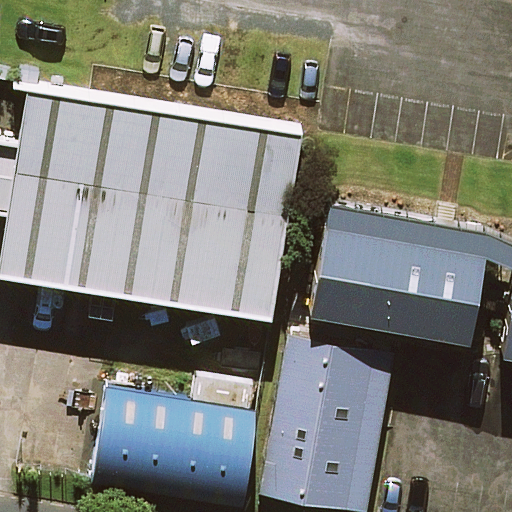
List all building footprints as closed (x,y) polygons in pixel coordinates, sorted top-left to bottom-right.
[(307,88),(30,41),(0,217),(0,248),(272,295),(307,88)] [(484,221),(314,192),(298,284),(469,313),(484,221)] [(511,251),(499,329),(511,331),(511,251)] [(361,511),(389,353),(279,334),(251,499),(330,511),(361,511)] [(245,417),(91,390),(76,479),(230,506),(245,417)]
